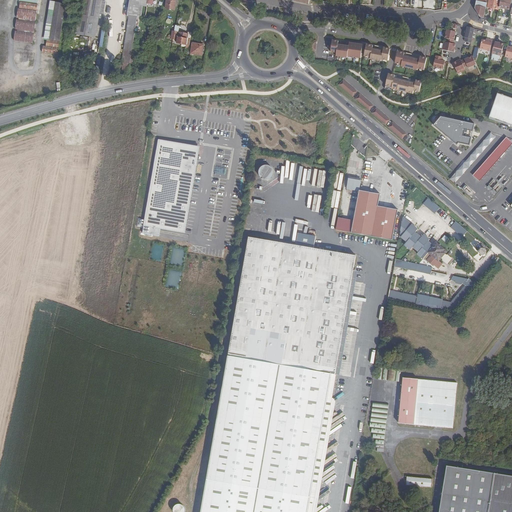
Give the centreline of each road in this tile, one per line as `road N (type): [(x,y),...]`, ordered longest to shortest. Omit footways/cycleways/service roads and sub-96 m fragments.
road 1 (unclassified): [(225,78),(132,86),(0,121)]
road 2 (residential): [(311,28),(398,39),(413,24),(462,12)]
road 3 (primary): [(406,161),(292,57)]
road 4 (primary): [(283,70),(310,81),(406,161)]
road 5 (primary): [(511,252),(406,161)]
